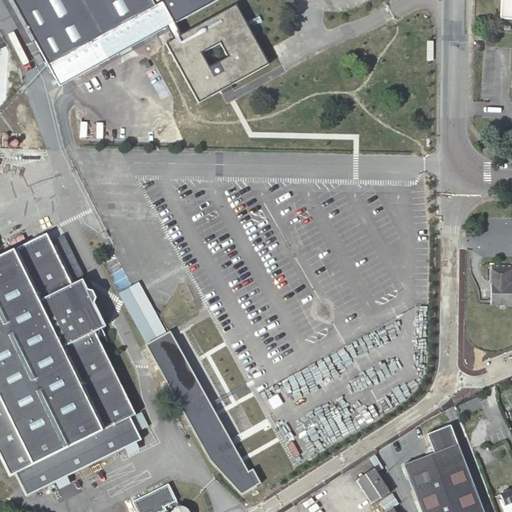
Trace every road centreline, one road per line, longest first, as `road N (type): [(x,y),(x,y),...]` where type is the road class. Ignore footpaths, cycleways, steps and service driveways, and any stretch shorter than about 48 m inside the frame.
road 1 (unclassified): [(452,180),(424,165),(130,163)]
road 2 (unknown): [(0,171),(112,162),(142,286)]
road 3 (tertiary): [(263,511),(447,393)]
road 4 (tertiary): [(452,180),(447,393)]
road 5 (unclassified): [(455,0),(452,180)]
